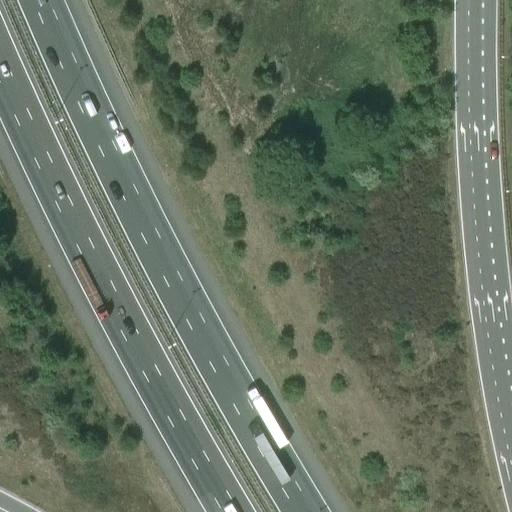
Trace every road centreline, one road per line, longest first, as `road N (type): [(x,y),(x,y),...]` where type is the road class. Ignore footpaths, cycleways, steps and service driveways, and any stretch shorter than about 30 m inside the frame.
road 1 (motorway): [(305,511),(162,261),(40,0)]
road 2 (motorway): [(0,66),(129,333),(231,511)]
road 3 (motorway): [(511,438),(481,210),(475,0)]
